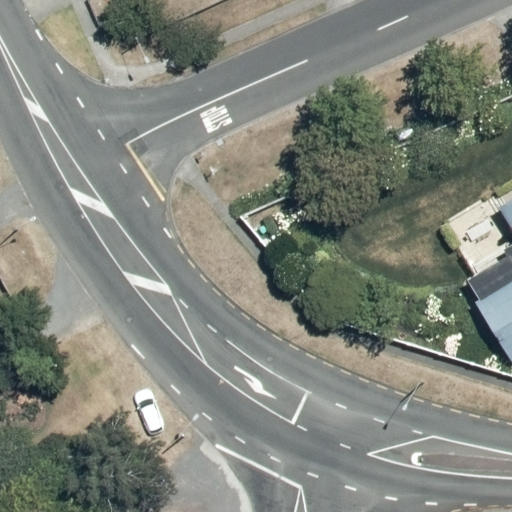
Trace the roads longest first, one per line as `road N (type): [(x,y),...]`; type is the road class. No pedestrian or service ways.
road 1 (residential): [(68,169),(443,0)]
road 2 (tertiary): [(68,169),(141,280),(199,348),(329,429)]
road 3 (tertiary): [(329,429),(511,465)]
road 4 (tertiary): [(0,25),(68,169)]
